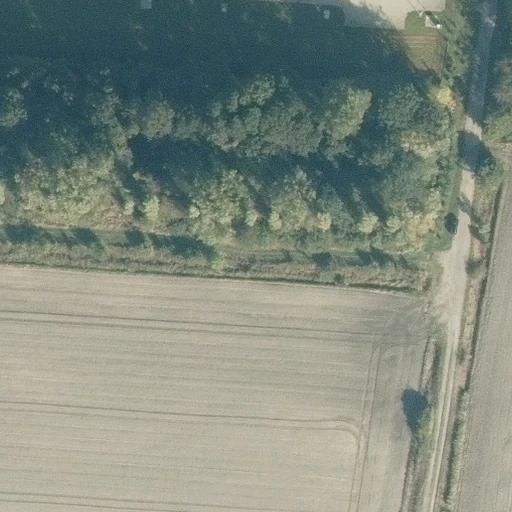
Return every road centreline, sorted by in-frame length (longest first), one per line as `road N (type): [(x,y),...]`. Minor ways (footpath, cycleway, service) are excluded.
road 1 (track): [(479,139),(428,511)]
road 2 (unclassified): [(497,0),(479,139)]
